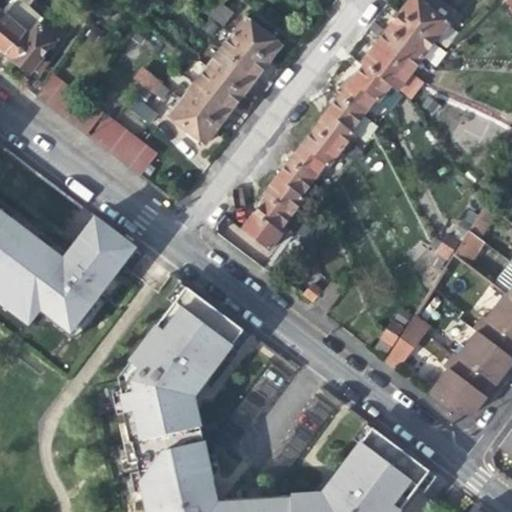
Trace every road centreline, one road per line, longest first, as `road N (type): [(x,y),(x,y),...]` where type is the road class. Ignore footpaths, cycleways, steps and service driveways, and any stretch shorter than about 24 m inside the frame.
road 1 (residential): [(449,461),(163,242)]
road 2 (residential): [(349,0),(163,242)]
road 3 (residential): [(163,242),(0,116)]
road 4 (unknown): [(318,360),(239,452)]
